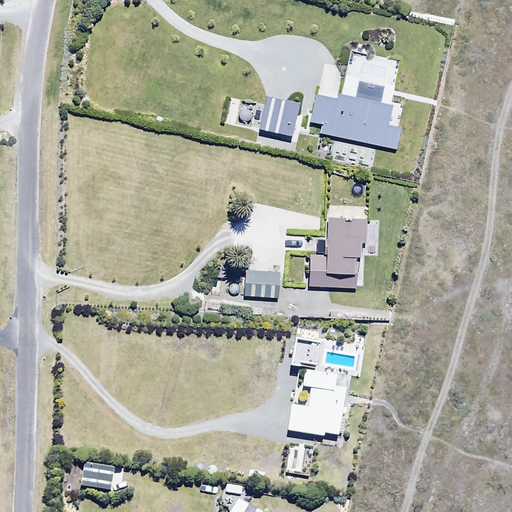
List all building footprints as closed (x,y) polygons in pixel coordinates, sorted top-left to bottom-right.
[(381,106),(385,89),(362,84),(358,101),(340,98),(339,102),(319,98),(313,124),(325,126),(323,135),(398,151),(403,131),(391,128),(395,109),(381,106)] [(301,106),(268,99),(261,132),(294,139),(301,106)] [(369,223),(331,221),(330,242),(320,242),(319,257),(313,257),(311,288),(358,290),(360,259),(363,259),(364,245),(368,245),(369,223)] [(227,269),(214,268),(213,279),(227,279),(227,269)] [(280,300),(282,274),(247,272),(246,298),(280,300)] [(339,377),(299,371),(290,433),(325,439),(326,436),(340,438),(348,390),(337,389),(339,377)]
